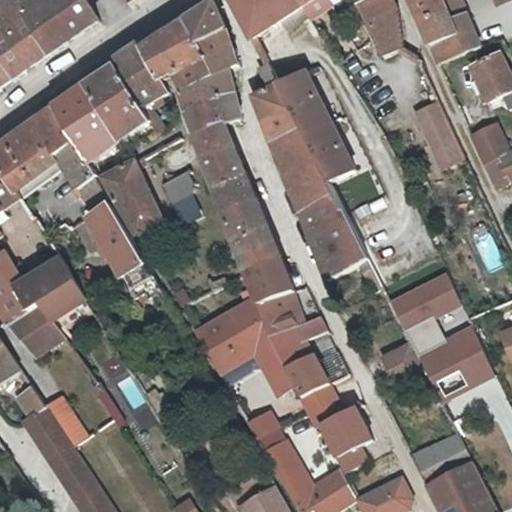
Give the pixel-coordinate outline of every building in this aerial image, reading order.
[(0,60),(15,83),(55,56),(32,16),(22,0),(3,0),(0,2),(0,60)] [(88,0),(56,0),(32,16),(55,56),(104,23),(88,0)] [(112,0),(120,12),(137,0),(112,0)] [(305,10),(298,0),(234,0),(256,41),(305,10)] [(298,0),(305,10),(321,0),(298,0)] [(354,0),(361,11),(377,0),(354,0)] [(391,0),(377,0),(361,11),(386,60),(405,51),(397,10),(391,0)] [(439,65),(467,54),(454,21),(455,20),(447,0),(411,0),(420,19),(439,65)] [(461,0),(447,0),(455,20),(454,21),(467,54),(482,49),(468,16),(461,0)] [(187,24),(199,48),(227,31),(216,5),(187,24)] [(511,5),(476,15),(482,39),(511,31),(511,5)] [(155,45),(147,50),(165,83),(172,79),(177,76),(205,59),(199,48),(187,24),(155,45)] [(239,66),(227,31),(199,48),(205,59),(215,78),(228,71),(239,66)] [(144,111),(151,107),(171,94),(165,83),(147,50),(144,46),(116,64),(118,68),(144,111)] [(511,74),(504,58),(475,71),(491,104),(511,94),(511,74)] [(187,92),(215,78),(205,59),(177,76),(187,92)] [(0,88),(2,92),(15,83),(0,60),(0,88)] [(153,125),(144,111),(118,68),(90,88),(124,145),(153,125)] [(266,126),(293,113),(280,89),(269,68),(259,72),(270,93),(255,100),(266,126)] [(459,91),(476,84),(470,70),(454,77),(459,91)] [(235,96),(228,71),(215,78),(187,92),(184,93),(191,113),(235,96)] [(306,76),(280,89),(293,113),(302,132),(318,163),(337,199),(349,223),(360,244),(369,263),(384,291),(388,299),(426,279),(420,266),(440,257),(405,183),(407,183),(382,132),(369,111),(334,126),(306,76)] [(124,145),(90,88),(59,110),(94,165),(124,145)] [(235,96),(191,113),(196,129),(198,134),(224,125),(224,126),(241,120),(235,96)] [(439,106),(416,117),(430,145),(435,143),(453,134),(439,106)] [(159,120),(151,107),(144,111),(153,125),(159,135),(171,128),(164,116),(159,120)] [(128,282),(129,281),(150,269),(99,181),(103,178),(94,165),(59,110),(0,150),(0,163),(9,178),(17,191),(62,161),(99,220),(93,224),(128,282)] [(266,126),(273,146),(302,132),(293,113),(266,126)] [(224,125),(198,134),(206,157),(234,148),(224,126),(224,125)] [(511,152),(500,126),(474,138),(486,164),(511,152)] [(287,178),(318,163),(302,132),(273,146),(287,178)] [(453,134),(435,143),(446,164),(463,155),(453,134)] [(441,166),(446,164),(435,143),(430,145),(441,166)] [(234,148),(206,157),(218,188),(246,176),(234,148)] [(511,151),(511,152),(486,164),(498,188),(511,182),(511,151)] [(466,162),(463,155),(446,164),(449,170),(466,162)] [(139,237),(165,222),(141,172),(147,169),(142,161),(107,181),(139,237)] [(0,184),(9,178),(0,163),(0,184)] [(302,217),(337,199),(318,163),(287,178),(302,217)] [(168,184),(185,234),(212,224),(195,175),(168,184)] [(246,176),(218,188),(228,216),(257,202),(246,176)] [(0,218),(24,202),(17,191),(9,178),(0,184),(0,218)] [(312,242),(349,223),(337,199),(302,217),(312,242)] [(257,202),(228,216),(244,261),(276,246),(257,202)] [(320,261),(360,244),(349,223),(312,242),(320,261)] [(476,240),(490,272),(505,266),(491,234),(476,240)] [(369,263),(360,244),(320,261),(329,283),(361,267),(369,263)] [(282,260),(276,246),(244,261),(249,276),(282,260)] [(282,260),(249,276),(261,307),(273,339),(295,328),(297,327),(305,324),(291,293),(295,291),(282,260)] [(0,264),(0,306),(21,292),(2,263),(0,264)] [(44,307),(56,325),(88,303),(89,302),(64,263),(21,292),(0,306),(0,314),(8,326),(9,329),(44,307)] [(369,263),(361,267),(375,296),(384,291),(369,263)] [(156,279),(150,269),(129,281),(134,291),(156,279)] [(452,278),(397,303),(444,407),(501,382),(477,330),(451,342),(442,323),(468,312),(452,278)] [(44,307),(9,329),(38,360),(67,341),(56,325),(44,307)] [(295,328),(273,339),(282,355),(303,344),(329,331),(321,316),(305,324),(297,327),(295,328)] [(0,384),(21,371),(0,339),(0,384)] [(412,347),(385,361),(400,387),(426,373),(412,347)] [(326,389),(311,359),(290,369),(306,399),(326,389)] [(103,390),(121,423),(148,408),(130,375),(103,390)] [(99,386),(93,390),(97,397),(99,395),(103,393),(99,386)] [(19,398),(33,419),(47,410),(47,409),(33,388),(19,398)] [(360,390),(314,414),(321,427),(367,403),(360,390)] [(47,409),(47,410),(73,449),(88,439),(61,400),(47,409)] [(292,428),(304,466),(327,459),(309,403),(293,408),(298,426),(292,428)] [(115,511),(73,449),(47,410),(33,419),(22,427),(80,511),(115,511)] [(275,414),(252,427),(264,449),(288,436),(275,414)] [(458,436),(414,455),(431,487),(432,486),(474,467),(458,436)] [(352,511),(363,507),(345,472),(316,486),(293,442),(270,454),(299,511),(352,511)] [(444,511),(496,511),(474,467),(432,486),(444,511)] [(362,501),(367,511),(407,511),(413,509),(418,499),(417,499),(406,478),(362,501)] [(292,511),(278,487),(242,508),(243,511),(292,511)] [(201,511),(195,501),(177,511),(176,511),(201,511)]
